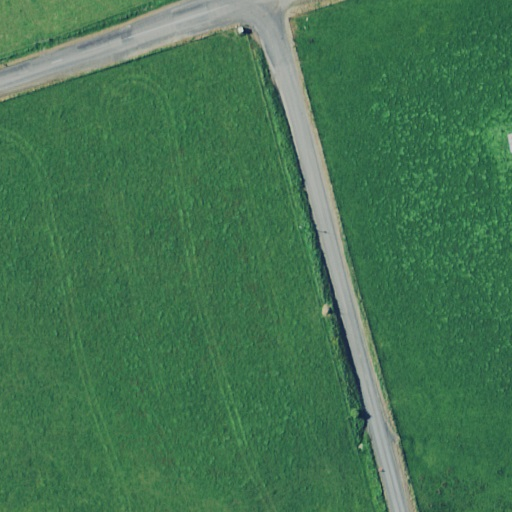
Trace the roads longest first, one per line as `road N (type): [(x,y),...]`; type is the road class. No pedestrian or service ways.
road 1 (unclassified): [(377,511),(238,15)]
road 2 (unclassified): [(0,92),(238,15)]
